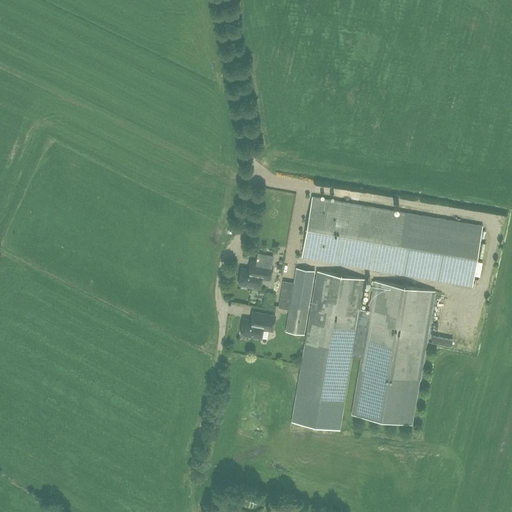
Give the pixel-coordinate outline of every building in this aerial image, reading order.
[(472,286),(482,226),(314,197),(303,257),(472,286)] [(269,280),(272,265),(251,261),(249,269),(241,268),(238,284),(260,288),(262,279),(269,280)] [(281,290),(279,302),(278,308),(289,310),(286,331),(304,334),(314,270),(296,267),(294,282),(283,281),(281,290)] [(351,415),(412,425),(434,291),(374,281),(369,311),(360,309),(365,279),(317,271),(296,396),(344,404),(352,357),(361,359),(351,415)] [(447,286),(443,288),(456,309),(460,307),(447,286)] [(272,331),(275,316),(253,311),(251,320),(243,318),(240,334),(261,338),(263,329),(272,331)] [(454,339),(434,335),(432,342),(452,346),(454,339)] [(293,511),(295,505),(278,501),(275,511),(276,511),(293,511)]
